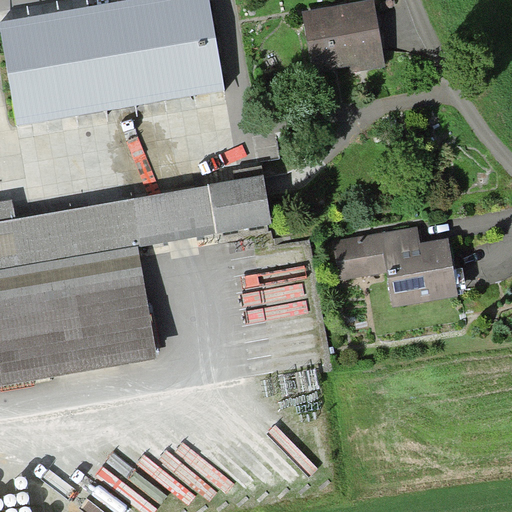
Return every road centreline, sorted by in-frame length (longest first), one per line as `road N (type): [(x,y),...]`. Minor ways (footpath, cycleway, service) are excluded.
road 1 (unknown): [(0,405),(189,381),(205,355),(192,266)]
road 2 (unknown): [(0,176),(216,137)]
road 3 (residential): [(410,0),(438,70),(511,168)]
